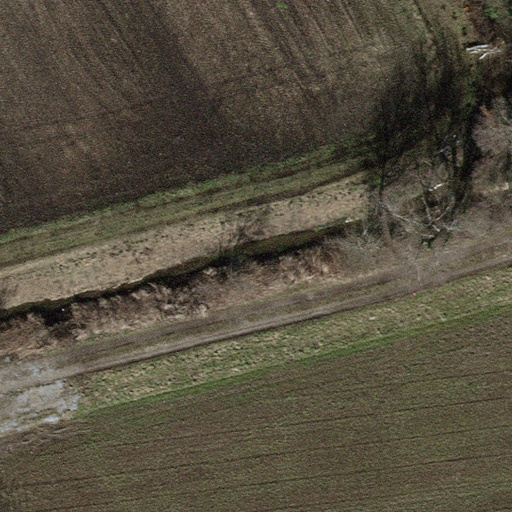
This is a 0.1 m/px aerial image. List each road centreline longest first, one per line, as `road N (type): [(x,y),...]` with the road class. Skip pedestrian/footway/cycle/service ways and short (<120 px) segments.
road 1 (track): [(0,389),(511,264)]
road 2 (track): [(499,137),(0,263)]
